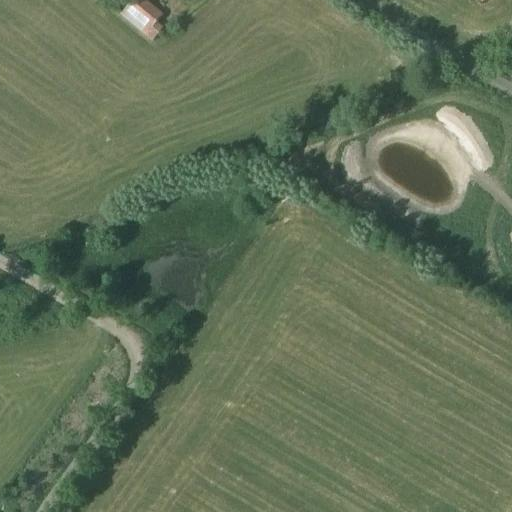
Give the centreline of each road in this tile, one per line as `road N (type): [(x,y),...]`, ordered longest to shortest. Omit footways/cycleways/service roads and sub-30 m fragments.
road 1 (track): [(48,511),(118,404),(126,338),(0,255)]
road 2 (unclassified): [(371,0),(511,81)]
